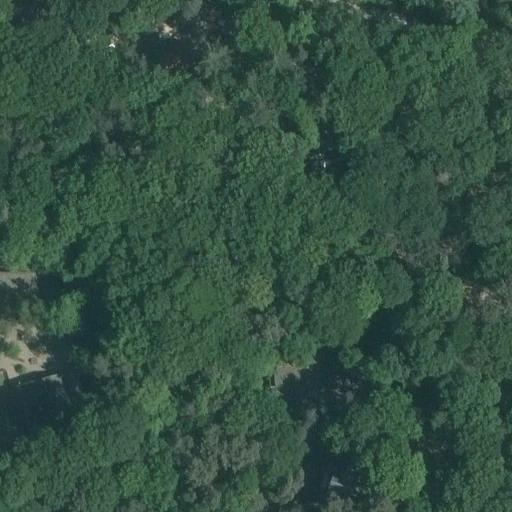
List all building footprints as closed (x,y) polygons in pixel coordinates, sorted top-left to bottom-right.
[(116,68),(93,84),(106,102),(142,77),(133,64),(120,73),(116,68)] [(0,276),(0,301),(36,301),(35,276),(0,276)] [(98,334),(78,336),(79,356),(100,354),(98,334)] [(265,391),(262,424),(312,429),(319,359),(301,357),(299,376),(267,374),(267,380),(263,380),(262,391),(265,391)] [(59,424),(46,380),(19,388),(32,432),(59,424)] [(305,505),(302,511),(316,511),(318,509),(321,510),(325,495),(324,495),(328,482),(315,478),(311,491),(312,492),(308,506),(305,505)]
